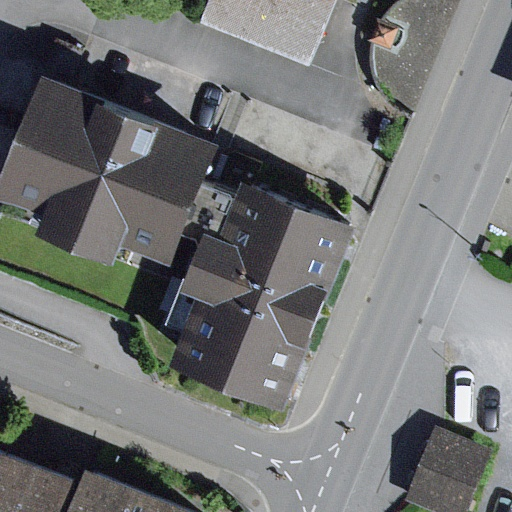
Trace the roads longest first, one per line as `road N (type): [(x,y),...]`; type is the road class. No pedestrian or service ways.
road 1 (residential): [(511,26),(325,483)]
road 2 (residential): [(325,483),(0,354)]
